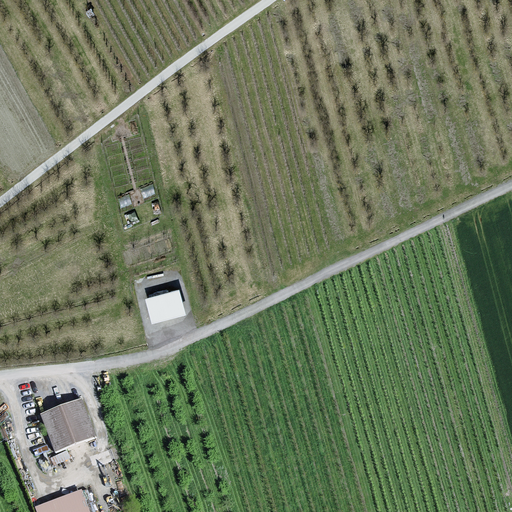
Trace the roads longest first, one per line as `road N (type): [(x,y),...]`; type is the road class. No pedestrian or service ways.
road 1 (track): [(511,186),(171,350),(0,379)]
road 2 (unclassified): [(0,205),(270,0)]
road 3 (track): [(69,371),(104,444),(82,458),(86,473),(44,485),(26,460),(1,378)]
